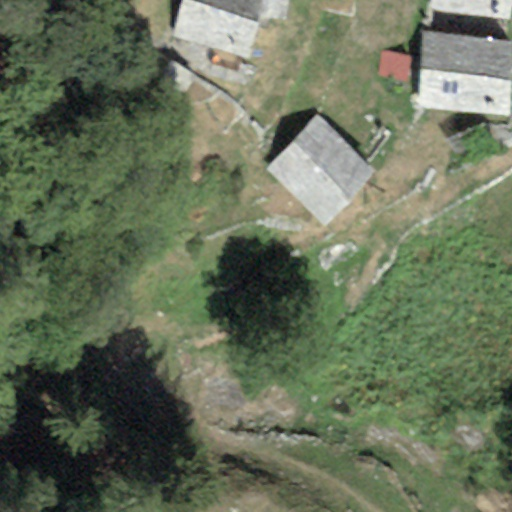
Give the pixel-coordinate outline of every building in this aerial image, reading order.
[(259,0),(183,0),(174,36),(246,55),(259,0)] [(508,0),(433,0),(433,10),(507,18),(508,0)] [(511,42),(423,35),(417,106),(505,113),(511,42)] [(193,76),(170,64),(160,83),(182,96),(193,76)] [(370,173),(317,120),(268,169),(322,222),(370,173)]
